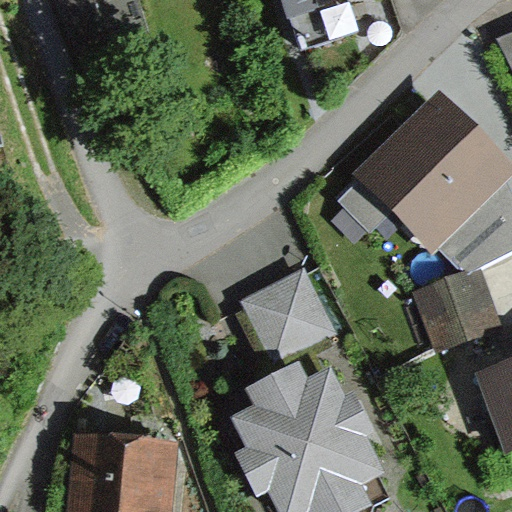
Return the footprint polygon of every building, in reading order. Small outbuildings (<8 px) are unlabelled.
[(54,0),(83,68),(110,60),(84,0),(54,0)] [(272,0),(284,29),(361,0),(272,0)] [(511,36),(502,40),(511,65),(511,36)] [(510,175),(440,104),(364,178),(434,249),(510,175)] [(493,327),(475,277),(429,294),(447,344),(493,327)] [(300,278),(243,306),(269,362),(327,335),(300,278)] [(511,369),(485,380),(511,447),(511,369)] [(262,414),(232,428),(272,511),(295,511),(312,504),(316,511),(360,511),(368,508),(357,485),(379,474),(334,380),(306,393),(298,375),(253,396),(262,414)] [(77,445),(72,511),(167,511),(172,451),(77,445)]
